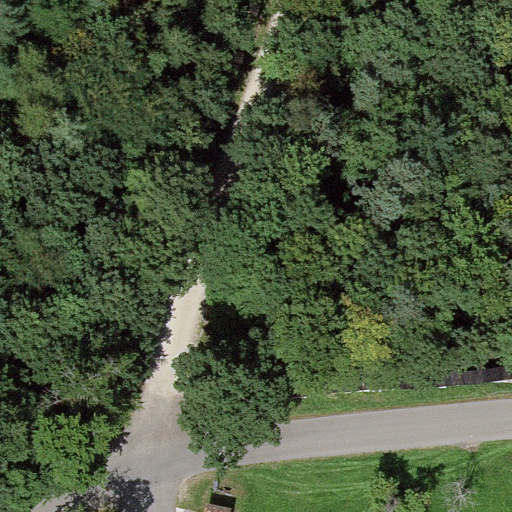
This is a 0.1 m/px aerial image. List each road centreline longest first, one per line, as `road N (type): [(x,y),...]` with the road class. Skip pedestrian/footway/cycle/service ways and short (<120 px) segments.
road 1 (track): [(295,0),(177,341),(155,460),(163,511)]
road 2 (unclassified): [(46,511),(155,460),(511,422)]
